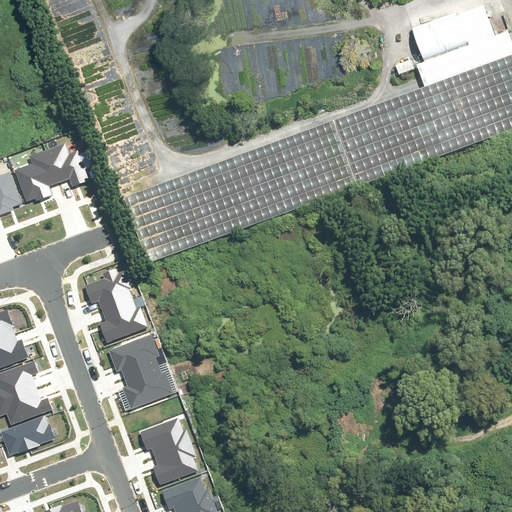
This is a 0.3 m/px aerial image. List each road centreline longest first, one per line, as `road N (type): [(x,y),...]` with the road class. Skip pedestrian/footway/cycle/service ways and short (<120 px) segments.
road 1 (track): [(511,43),(188,163),(160,145),(96,0)]
road 2 (residential): [(31,261),(99,449)]
road 3 (track): [(389,20),(234,39)]
